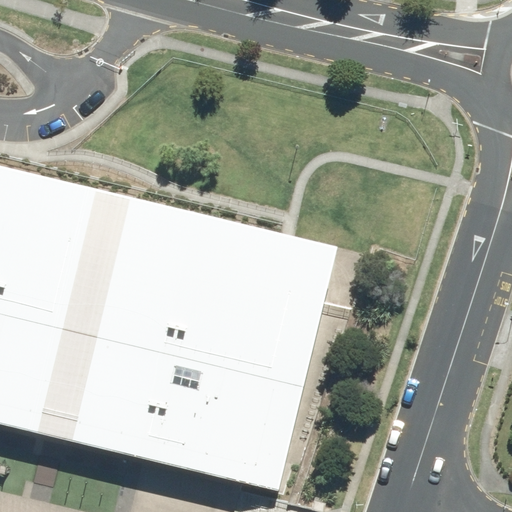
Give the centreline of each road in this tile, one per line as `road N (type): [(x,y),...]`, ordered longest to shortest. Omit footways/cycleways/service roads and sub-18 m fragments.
road 1 (tertiary): [(407,507),(506,193)]
road 2 (secondary): [(249,0),(416,42)]
